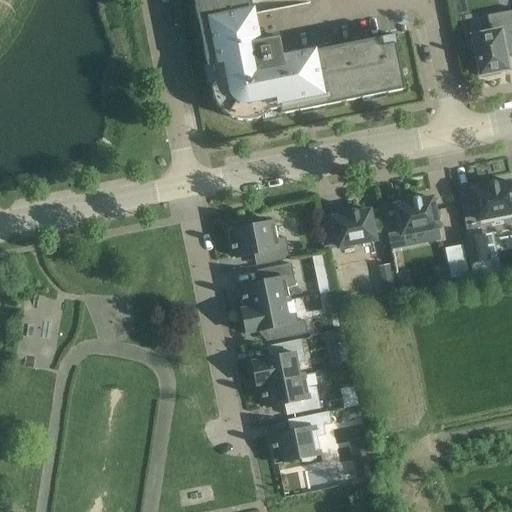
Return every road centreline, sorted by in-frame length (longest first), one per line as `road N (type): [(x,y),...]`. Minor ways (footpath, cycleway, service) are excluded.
road 1 (residential): [(185,185),(453,132)]
road 2 (residential): [(231,432),(185,185)]
road 3 (residential): [(0,224),(185,185)]
road 4 (residential): [(151,0),(185,185)]
road 5 (residential): [(429,0),(453,132)]
